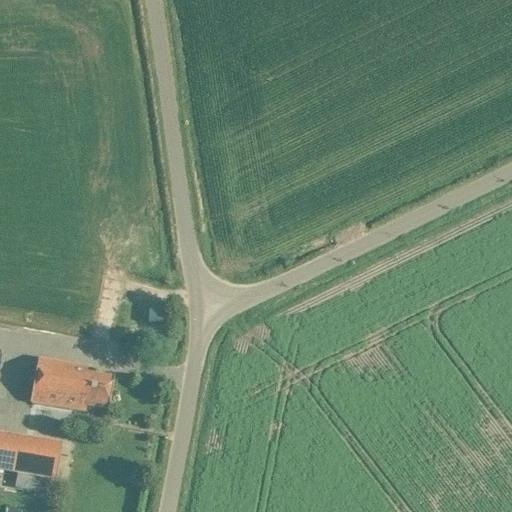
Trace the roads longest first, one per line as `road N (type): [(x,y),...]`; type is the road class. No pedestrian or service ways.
road 1 (unclassified): [(198,309),(264,292),(511,173)]
road 2 (unclassified): [(198,309),(151,0)]
road 3 (unclassified): [(166,511),(198,309)]
road 4 (track): [(0,274),(195,294)]
